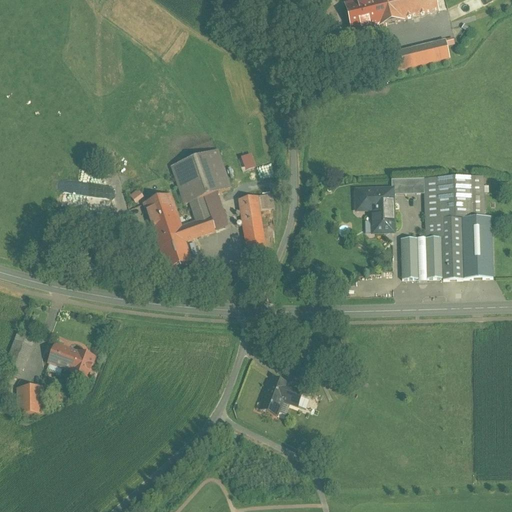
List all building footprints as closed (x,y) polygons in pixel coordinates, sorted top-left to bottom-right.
[(373,0),(346,7),(353,34),(379,28),(373,0)] [(372,0),(379,28),(404,22),(398,0),(372,0)] [(398,0),(404,22),(439,13),(435,0),(398,0)] [(446,42),(437,45),(441,62),(450,60),(446,42)] [(437,45),(391,56),(395,73),(441,62),(437,45)] [(172,169),(174,175),(186,206),(190,205),(197,223),(211,218),(204,200),(217,195),(231,191),(217,153),(172,169)] [(483,180),(424,181),(424,196),(425,198),(426,241),(401,242),(402,284),(463,282),(492,281),(491,220),(484,220),(483,180)] [(417,181),(391,182),(391,191),(394,191),(394,197),(417,197),(417,181)] [(354,192),(354,215),(371,215),(371,235),(395,235),(394,197),(394,191),(391,191),(354,192)] [(138,193),(131,198),(135,203),(142,197),(138,193)] [(217,195),(204,200),(211,218),(216,233),(229,229),(217,195)] [(272,197),(257,200),(260,214),(275,211),(272,197)] [(170,198),(145,207),(155,237),(181,229),(170,198)] [(257,200),(240,202),(248,255),(266,252),(260,214),(257,200)] [(181,229),(155,237),(167,272),(193,264),(186,244),(216,233),(211,218),(197,223),(181,229)] [(130,245),(105,242),(102,262),(128,265),(130,245)] [(254,269),(205,271),(206,289),(255,287),(254,269)] [(35,333),(28,330),(25,336),(33,339),(35,333)] [(34,341),(19,336),(16,343),(31,349),(34,341)] [(31,349),(16,343),(4,375),(19,380),(31,349)] [(79,356),(56,347),(49,366),(50,366),(50,364),(63,369),(63,371),(72,374),(79,356)] [(343,349),(305,349),(306,377),(328,376),(327,368),(343,367),(343,349)] [(95,361),(79,355),(79,356),(72,374),(71,375),(80,378),(85,376),(89,378),(95,361)] [(289,388),(272,382),(260,412),(277,418),(283,404),(297,409),(303,395),(288,389),(289,388)] [(43,391),(18,392),(18,417),(43,415),(43,391)]
